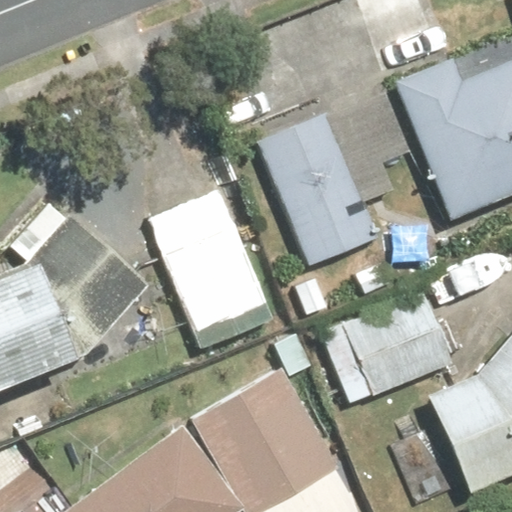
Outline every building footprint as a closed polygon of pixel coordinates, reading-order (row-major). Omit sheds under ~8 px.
[(511,0),(498,0),(505,20),(511,18),(511,0)] [(445,58),(384,82),(440,222),(511,193),(511,58),(454,81),(445,58)] [(306,112),(241,139),(294,268),(360,241),(306,112)] [(195,154),(120,184),(182,343),(257,314),(195,154)] [(0,384),(60,362),(140,285),(69,211),(10,268),(0,271),(0,384)] [(415,288),(306,327),(331,397),(439,358),(415,288)] [(459,488),(511,468),(511,325),(465,379),(424,394),(459,488)] [(228,511),(237,506),(173,420),(49,511),(228,511)]
